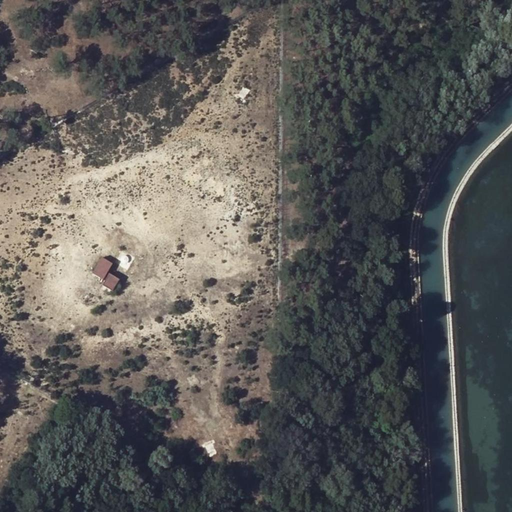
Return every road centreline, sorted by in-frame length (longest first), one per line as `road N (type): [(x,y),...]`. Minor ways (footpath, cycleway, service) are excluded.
road 1 (track): [(427,511),(415,219),(442,154),(511,82)]
road 2 (track): [(0,466),(41,395),(46,352),(92,283)]
